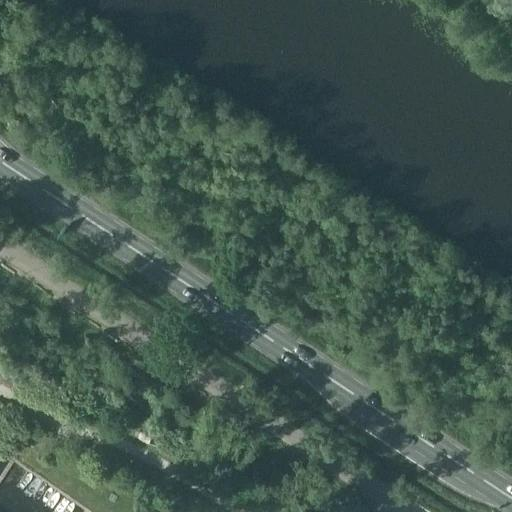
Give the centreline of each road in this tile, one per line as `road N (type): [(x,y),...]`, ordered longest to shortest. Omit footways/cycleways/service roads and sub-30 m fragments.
road 1 (primary): [(511,499),(0,162)]
road 2 (unclassified): [(399,511),(0,250)]
